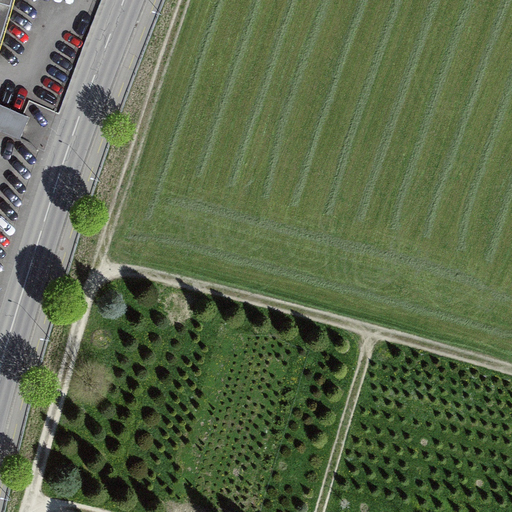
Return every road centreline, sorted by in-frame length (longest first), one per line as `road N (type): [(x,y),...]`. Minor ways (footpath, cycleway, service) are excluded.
road 1 (track): [(28,511),(101,264),(511,367)]
road 2 (secondary): [(123,0),(0,364)]
road 3 (track): [(181,0),(101,264)]
road 4 (track): [(372,331),(322,511)]
